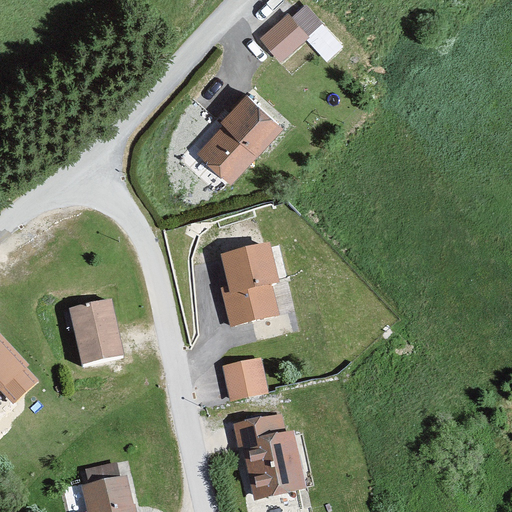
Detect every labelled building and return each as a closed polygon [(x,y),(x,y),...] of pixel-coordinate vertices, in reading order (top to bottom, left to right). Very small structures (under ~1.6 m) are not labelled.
[(305,37),(286,16),(261,40),(279,60),(305,37)] [(201,155),(231,184),(281,128),(246,97),(222,122),(228,127),(201,155)] [(233,328),(277,317),(270,287),(277,285),(267,248),(223,259),(233,294),(224,297),(233,328)] [(109,303),(70,313),(83,370),(123,361),(109,303)] [(0,394),(1,394),(13,407),(38,383),(27,370),(29,369),(0,336),(0,394)] [(232,402),(262,394),(255,365),(225,372),(232,402)] [(260,500),(299,491),(288,437),(286,438),(282,419),(235,429),(239,449),(248,446),(260,500)] [(85,477),(89,490),(120,483),(117,469),(85,477)] [(132,511),(125,482),(120,483),(89,490),(82,491),(87,511),(132,511)]
